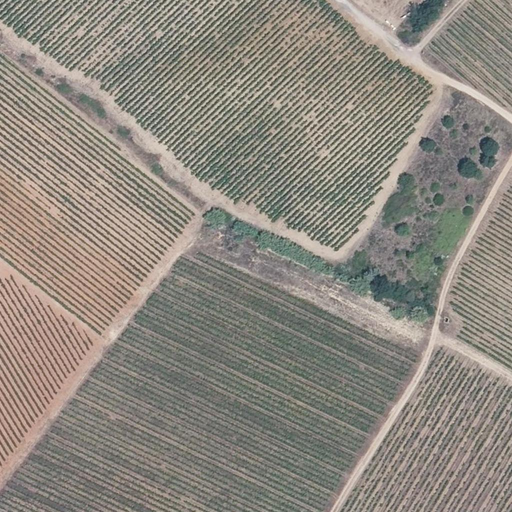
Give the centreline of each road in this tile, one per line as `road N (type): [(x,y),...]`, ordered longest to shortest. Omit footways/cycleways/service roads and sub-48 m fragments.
road 1 (track): [(336,511),(426,364),(448,275),(511,161)]
road 2 (track): [(341,0),(511,122)]
